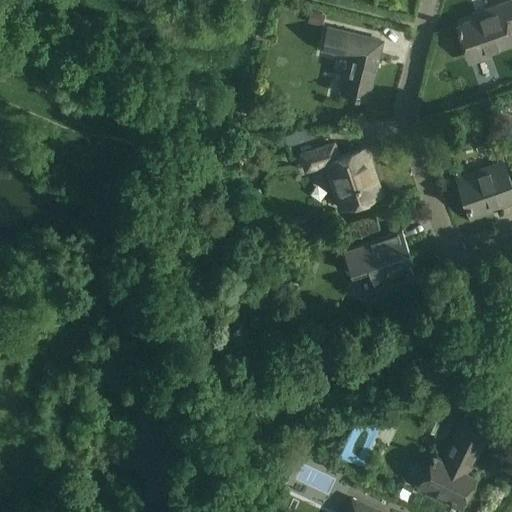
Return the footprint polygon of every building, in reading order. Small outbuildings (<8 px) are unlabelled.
[(511,37),(509,28),(511,26),(511,0),(510,0),(484,9),(486,15),(457,25),(468,57),(511,42),(511,37)] [(310,10),(307,21),(320,24),(322,13),(310,10)] [(367,97),(381,40),(328,27),(323,48),(351,55),(342,91),(367,97)] [(310,127),(302,130),(305,138),(313,136),(310,127)] [(340,208),(376,195),(365,163),(369,162),(364,147),(336,156),(332,143),(302,154),(307,168),(324,162),(338,201),(340,208)] [(499,201),(511,196),(511,190),(502,163),(477,171),(477,175),(459,182),(465,201),(470,215),(491,208),(489,204),(499,201)] [(305,220),(287,225),(290,237),(308,232),(305,220)] [(376,288),(413,276),(407,258),(411,257),(402,229),(341,249),(348,271),(368,263),(376,288)] [(360,404),(354,416),(361,419),(367,408),(360,404)] [(467,472),(487,431),(485,430),(490,419),(467,408),(442,460),(432,455),(418,486),(460,506),(474,475),(467,472)] [(381,511),(347,496),(339,511),(381,511)]
